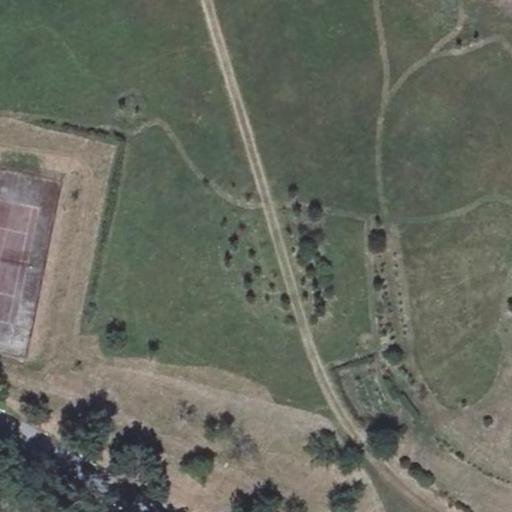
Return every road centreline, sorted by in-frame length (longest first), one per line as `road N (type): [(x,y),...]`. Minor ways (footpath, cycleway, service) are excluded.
road 1 (track): [(204,0),(299,334),(389,483),(433,511)]
road 2 (tertiary): [(0,433),(148,511)]
